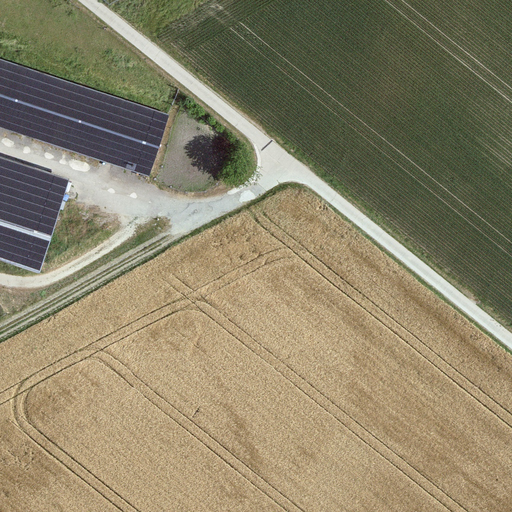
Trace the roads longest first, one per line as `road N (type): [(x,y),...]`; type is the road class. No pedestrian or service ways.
road 1 (track): [(297,167),(0,332)]
road 2 (track): [(0,148),(203,219)]
